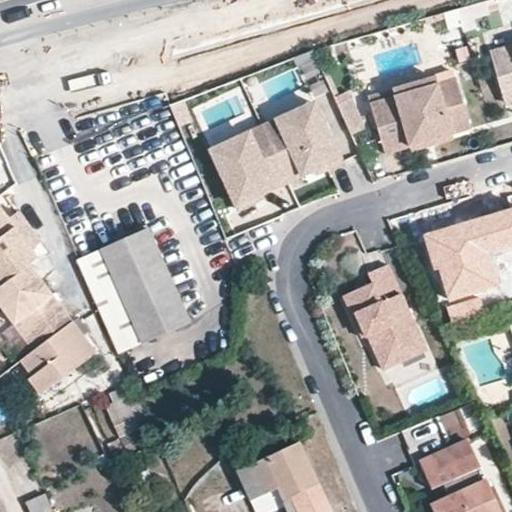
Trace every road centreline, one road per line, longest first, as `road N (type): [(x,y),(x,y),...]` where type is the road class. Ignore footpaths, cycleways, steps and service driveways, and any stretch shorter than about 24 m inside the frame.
road 1 (residential): [(511,164),(329,216),(291,250),(291,290),(382,511)]
road 2 (secondary): [(0,87),(300,0)]
road 3 (unknown): [(47,92),(91,201),(117,204),(164,190),(201,275)]
road 4 (unknown): [(0,129),(116,358)]
